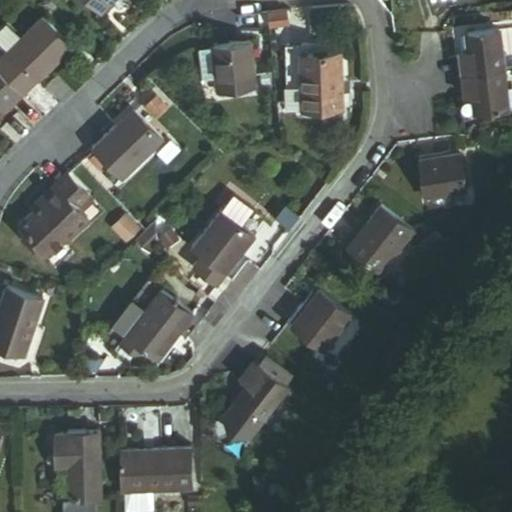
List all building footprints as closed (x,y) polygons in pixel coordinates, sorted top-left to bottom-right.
[(89,0),(103,14),(114,3),(116,0),(89,0)] [(126,0),(116,0),(114,3),(121,10),(129,2),(126,0)] [(0,117),(71,45),(39,14),(20,34),(3,18),(0,20),(0,42),(6,48),(0,53),(0,117)] [(470,48),(462,49),(465,89),(475,89),(478,113),(507,111),(500,27),(469,30),(470,48)] [(247,39),(211,42),(211,43),(213,74),(214,89),(250,86),(247,39)] [(301,51),(310,50),(310,42),(285,43),(288,106),(303,105),(301,51)] [(211,43),(200,44),(202,75),(213,74),(211,43)] [(310,50),(301,51),(303,105),(326,104),(345,104),(342,49),(310,50)] [(161,95),(151,104),(159,112),(168,103),(161,95)] [(345,104),(326,104),(327,118),(345,117),(345,104)] [(159,140),(129,109),(88,150),(117,179),(159,140)] [(461,157),(421,158),(423,210),(474,209),(474,190),(462,190),(461,157)] [(84,189),(65,173),(40,194),(42,198),(18,223),(49,253),(84,215),(80,211),(72,202),(84,189)] [(92,197),(84,189),(72,202),(80,211),(92,197)] [(236,191),(222,207),(241,223),(255,206),(236,191)] [(379,201),(346,244),(379,269),(412,225),(379,201)] [(298,216),(283,205),(274,218),(288,229),(298,216)] [(190,265),(213,284),(254,234),(241,223),(222,207),(191,245),(200,253),(190,265)] [(110,225),(124,242),(140,229),(126,212),(110,225)] [(430,230),(422,240),(432,247),(440,237),(430,230)] [(4,281),(0,291),(0,346),(17,353),(39,294),(4,281)] [(196,311),(161,286),(137,318),(124,308),(113,322),(127,332),(121,340),(135,351),(148,348),(161,357),(196,311)] [(310,307),(294,326),(323,350),(352,314),(321,289),(308,305),(310,307)] [(106,356),(89,350),(88,370),(99,369),(106,356)] [(257,361),(242,381),(248,386),(238,399),(263,418),(288,386),(257,361)] [(263,418),(238,399),(224,417),(230,435),(250,436),(263,418)] [(96,494),(97,425),(66,424),(66,429),(51,429),(50,461),(63,461),(63,493),(96,494)] [(188,445),(116,445),(116,486),(122,486),(149,487),(187,487),(188,445)] [(149,487),(122,486),(122,502),(149,502),(149,487)]
